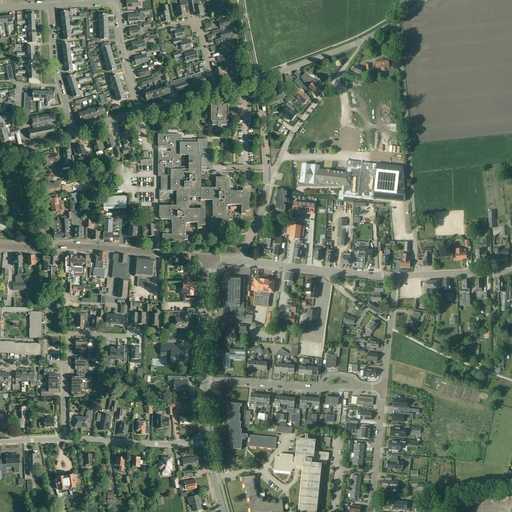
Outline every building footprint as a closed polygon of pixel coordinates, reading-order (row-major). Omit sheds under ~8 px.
[(181,7),(177,7),(178,17),(181,16),(182,17),(185,16),(186,15),(185,8),(188,7),(189,8),(187,0),(185,0),(180,1),(181,7)] [(200,0),(193,0),(190,1),(191,8),(194,7),(196,16),(204,14),(202,6),(200,0)] [(231,9),(230,8),(229,0),(226,1),(225,0),(218,0),(219,2),(218,3),(219,11),(226,9),(227,10),(228,11),(230,10),(231,9)] [(162,22),(170,21),(167,6),(163,6),(164,12),(160,13),(162,22)] [(21,21),(21,24),(25,23),(25,22),(35,21),(35,18),(34,18),(34,15),(35,15),(32,15),(32,14),(31,14),(31,15),(28,15),(28,18),(25,19),(25,20),(21,21)] [(220,33),(224,32),(223,27),(230,25),(229,19),(219,21),(220,27),(221,29),(218,30),(219,33),(220,33)] [(135,35),(136,35),(141,34),(139,27),(129,28),(130,37),(136,37),(135,35)] [(174,28),(170,28),(172,35),(175,35),(176,39),(184,37),(183,29),(175,31),(174,28)] [(220,33),(221,39),(215,40),(217,45),(221,44),(225,43),(224,38),(232,36),(230,30),(224,32),(220,33)] [(26,39),(29,39),(29,43),(32,42),(32,43),(33,43),(36,42),(35,39),(36,39),(35,35),(26,36),(26,34),(22,34),(22,37),(26,37),(26,39)] [(182,46),(183,50),(192,48),(190,40),(181,42),(181,39),(173,41),(174,44),(176,44),(177,48),(182,46)] [(143,40),(131,43),(133,51),(145,48),(145,47),(146,47),(147,46),(146,41),(143,42),(143,40)] [(232,41),(225,43),(221,44),(223,50),(223,51),(220,52),(221,56),(227,54),(226,49),(233,47),(232,41)] [(102,48),(104,54),(111,52),(110,46),(102,48)] [(184,55),(186,62),(198,59),(196,51),(188,54),(184,55)] [(111,52),(104,54),(105,60),(113,58),(111,52)] [(136,63),(136,65),(148,62),(146,54),(134,57),(136,63)] [(113,58),(105,60),(107,66),(115,64),(113,58)] [(231,60),(232,64),(231,64),(229,64),(228,61),(225,62),(226,68),(231,67),(233,74),(239,73),(239,72),(241,72),(240,68),(238,68),(236,59),(231,60)] [(379,61),(377,62),(377,69),(380,68),(381,68),(381,71),(384,70),(384,68),(388,68),(388,67),(389,66),(389,64),(388,63),(388,60),(383,61),(383,60),(379,60),(379,61)] [(226,69),(226,68),(225,62),(221,63),(223,67),(221,68),(215,69),(217,79),(223,78),(225,76),(224,74),(222,73),(222,70),(226,69)] [(116,70),(115,64),(107,66),(109,72),(116,70)] [(138,71),(140,78),(150,75),(148,68),(138,71)] [(203,72),(197,74),(200,85),(202,84),(203,84),(204,85),(207,84),(206,83),(207,83),(205,78),(208,77),(205,68),(202,68),(203,72)] [(312,83),(312,82),(314,80),(305,73),(300,78),(302,80),(303,80),(305,83),(309,87),(308,87),(312,90),(314,92),(316,90),(318,88),(313,83),(312,83)] [(198,85),(200,85),(197,74),(191,76),(194,87),(198,86),(198,85)] [(70,84),(76,82),(74,75),(71,76),(70,76),(70,77),(67,77),(67,78),(68,78),(69,81),(68,81),(70,84)] [(111,78),(112,84),(120,81),(118,75),(111,78)] [(185,77),(179,79),(183,90),(185,89),(185,90),(186,90),(186,91),(189,90),(188,89),(189,88),(187,81),(185,77)] [(179,79),(173,81),(174,85),(177,93),(181,91),(180,91),(183,90),(179,79)] [(297,79),(295,81),(301,89),(303,87),(297,79)] [(120,81),(112,84),(114,90),(122,87),(120,81)] [(72,91),(78,89),(76,82),(70,84),(71,88),(71,87),(72,91)] [(165,87),(162,88),(163,90),(163,91),(165,95),(171,93),(170,90),(167,83),(165,84),(165,87)] [(280,85),(273,87),(274,91),(276,97),(283,94),(280,85)] [(147,91),(148,92),(145,93),(147,101),(150,100),(153,99),(151,93),(151,91),(149,88),(146,89),(147,91)] [(162,88),(156,89),(157,90),(158,95),(159,97),(165,95),(163,91),(163,90),(162,88)] [(78,89),(72,91),(73,94),(74,97),(76,96),(77,97),(77,96),(80,95),(78,89)] [(153,99),(159,97),(158,95),(157,90),(156,89),(151,91),(151,93),(153,99)] [(299,90),(297,93),(294,95),(296,97),(299,99),(300,100),(301,100),(302,101),(302,102),(304,103),(305,103),(306,102),(306,101),(307,99),(308,98),(308,97),(305,95),(302,93),(299,90)] [(125,97),(124,93),(120,94),(116,95),(117,97),(117,99),(118,101),(121,100),(125,99),(125,97)] [(103,99),(102,95),(99,95),(100,98),(101,103),(99,104),(100,107),(97,108),(99,116),(105,114),(105,113),(104,110),(103,107),(102,105),(105,104),(104,100),(103,99)] [(108,103),(106,98),(103,99),(104,100),(105,104),(106,104),(107,107),(112,106),(111,102),(108,103)] [(287,107),(282,113),(291,121),(296,114),(290,109),(292,107),(287,103),(285,106),(287,107)] [(228,121),(228,105),(224,105),(222,107),(221,107),(221,105),(218,105),(218,107),(217,107),(215,105),(211,105),(211,121),(212,121),(212,125),(227,125),(227,121),(228,121)] [(94,107),(94,109),(93,109),(91,110),(93,118),(99,116),(97,108),(96,106),(94,107)] [(93,118),(91,110),(90,108),(87,109),(88,111),(85,112),(87,119),(88,119),(89,120),(91,119),(91,118),(93,118)] [(87,119),(85,112),(79,114),(79,116),(80,119),(81,121),(87,119)] [(32,126),(34,126),(34,129),(29,130),(29,131),(27,131),(27,133),(27,134),(28,137),(30,137),(31,139),(45,136),(47,136),(47,138),(48,138),(53,137),(53,136),(51,137),(50,135),(54,134),(53,126),(49,126),(48,123),(56,121),(55,113),(30,118),(32,126)] [(284,127),(278,122),(276,124),(275,126),(276,127),(275,129),(276,130),(275,130),(277,132),(278,131),(281,134),(282,133),(283,131),(285,129),(286,128),(284,127)] [(124,145),(127,144),(132,142),(131,140),(131,137),(130,137),(128,132),(121,134),(124,145)] [(10,134),(8,134),(0,136),(0,138),(0,139),(1,142),(1,143),(9,140),(8,138),(12,137),(11,135),(10,134)] [(250,196),(250,192),(247,192),(247,189),(243,189),(243,191),(233,191),(230,191),(230,188),(230,186),(230,179),(221,179),(221,177),(216,177),(216,188),(207,188),(201,188),(201,183),(201,177),(201,170),(207,170),(207,140),(181,139),(181,134),(158,134),(158,146),(167,146),(167,149),(171,149),(171,151),(161,151),(162,150),(158,150),(158,151),(158,176),(162,176),(162,178),(161,178),(161,190),(159,190),(159,200),(162,200),(168,194),(177,194),(177,206),(159,206),(159,211),(161,211),(161,219),(169,219),(169,220),(172,220),(172,222),(172,225),(172,234),(163,234),(163,238),(166,238),(166,242),(180,242),(180,243),(185,243),(185,240),(188,240),(188,236),(186,236),(186,231),(186,225),(186,223),(189,223),(189,222),(194,222),(198,223),(198,228),(202,228),(202,225),(205,225),(205,208),(201,208),(201,210),(200,210),(200,209),(191,209),(189,209),(189,204),(189,199),(189,197),(201,197),(201,200),(213,200),(213,201),(213,205),(213,209),(213,217),(211,217),(211,221),(214,221),(214,224),(218,224),(218,223),(229,223),(229,220),(233,220),(233,216),(227,216),(227,211),(227,208),(227,205),(230,205),(242,205),(242,214),(246,214),(246,211),(249,211),(249,199),(249,196),(250,196)] [(112,137),(106,139),(107,143),(108,148),(108,149),(115,147),(114,144),(114,141),(113,138),(112,137)] [(94,145),(96,153),(103,151),(100,141),(98,141),(98,140),(93,141),(93,143),(94,145)] [(80,160),(81,160),(84,159),(86,164),(94,162),(92,156),(88,158),(87,155),(86,156),(85,153),(83,145),(77,147),(80,157),(80,158),(79,158),(79,159),(79,160),(80,160)] [(63,150),(64,161),(71,160),(72,163),(75,162),(74,156),(71,156),(70,149),(63,150)] [(50,155),(42,156),(44,166),(51,165),(50,162),(56,161),(55,155),(52,155),(52,156),(50,156),(50,155)] [(376,164),(362,163),(347,161),(346,173),(332,171),(332,170),(327,170),(327,171),(319,170),(320,166),(302,164),(300,183),(318,185),(318,182),(344,185),(343,195),(373,198),(376,164)] [(51,174),(50,174),(45,175),(45,176),(45,179),(46,182),(56,180),(56,176),(60,175),(59,171),(56,172),(56,169),(50,170),(51,174)] [(277,195),(275,194),(275,199),(274,201),(274,205),(276,205),(275,210),(275,212),(279,213),(282,213),(285,213),(285,211),(285,206),(284,205),(284,204),(285,196),(286,196),(287,193),(287,188),(280,187),(278,187),(277,192),(277,195)] [(103,196),(103,209),(127,208),(127,195),(103,196)] [(53,212),(58,211),(58,213),(63,212),(62,204),(52,206),(53,211),(53,212)] [(136,215),(141,214),(140,206),(132,207),(133,212),(136,211),(136,215)] [(67,216),(61,217),(62,220),(62,227),(62,238),(69,238),(70,238),(70,232),(70,230),(72,230),(72,226),(71,213),(71,212),(67,212),(67,216)] [(75,213),(71,213),(72,226),(72,230),(74,230),(74,232),(74,234),(74,238),(77,238),(83,238),(83,236),(83,232),(84,228),(81,228),(81,218),(81,213),(75,213)] [(97,219),(91,219),(92,213),(87,213),(87,222),(86,222),(86,224),(87,224),(86,227),(87,227),(87,228),(90,228),(90,227),(91,227),(91,225),(96,225),(97,219)] [(62,220),(53,221),(54,239),(62,238),(62,227),(62,220)] [(103,240),(119,241),(120,236),(112,235),(113,220),(104,220),(104,235),(103,235),(103,240)] [(137,224),(131,223),(130,227),(129,227),(128,232),(129,232),(129,236),(130,236),(130,237),(132,237),(132,236),(135,237),(136,237),(137,233),(137,231),(137,228),(137,227),(137,224)] [(153,224),(149,225),(146,226),(143,226),(144,233),(144,235),(144,236),(144,237),(144,238),(148,238),(148,235),(149,235),(150,236),(151,236),(154,236),(154,234),(153,230),(153,226),(153,224)] [(300,235),(301,226),(291,225),(288,225),(287,229),(286,236),(286,238),(298,239),(299,239),(300,237),(300,235)] [(92,232),(91,235),(93,235),(92,240),(99,240),(99,235),(100,235),(100,232),(95,232),(95,231),(93,231),(93,232),(92,232)] [(268,239),(267,239),(266,242),(266,247),(266,248),(266,249),(266,250),(264,250),(264,251),(264,254),(268,255),(270,255),(270,254),(273,255),(278,256),(278,254),(278,251),(279,247),(278,247),(278,245),(280,245),(280,243),(281,238),(275,237),(275,238),(274,241),(271,241),(271,240),(268,239)] [(299,246),(297,246),(294,246),(294,248),(293,252),(294,252),(294,253),(293,257),(297,257),(297,258),(299,258),(300,258),(301,255),(301,251),(301,249),(302,247),(299,246)] [(357,257),(358,257),(363,258),(363,259),(363,258),(366,258),(372,259),(372,254),(372,252),(372,250),(368,250),(369,247),(365,246),(359,246),(358,251),(358,255),(357,256),(357,257)] [(432,254),(431,254),(431,252),(431,250),(431,249),(423,249),(422,249),(423,254),(424,254),(424,255),(424,257),(423,257),(423,259),(423,261),(423,262),(423,268),(433,267),(432,254)] [(456,254),(456,257),(454,257),(454,261),(460,260),(460,259),(466,259),(466,253),(465,253),(465,249),(462,249),(456,249),(456,254)] [(481,262),(481,259),(483,259),(486,259),(486,252),(483,252),(483,249),(476,250),(476,262),(481,262)] [(494,257),(501,257),(501,255),(509,255),(508,249),(505,249),(501,250),(501,249),(494,249),(494,257)] [(330,250),(327,250),(327,255),(326,260),(326,262),(332,263),(333,260),(333,259),(334,259),(334,258),(334,256),(334,254),(333,254),(334,251),(330,250)] [(340,264),(348,264),(350,264),(350,263),(350,262),(350,258),(350,256),(350,254),(347,254),(347,252),(345,252),(345,253),(342,253),(341,257),(341,258),(341,260),(341,262),(340,264)] [(94,257),(94,269),(93,276),(93,277),(100,277),(101,269),(103,269),(103,264),(107,264),(107,262),(107,254),(99,253),(98,254),(98,255),(97,255),(97,257),(95,257),(94,257)] [(131,258),(128,258),(128,256),(115,254),(114,256),(113,260),(114,260),(112,277),(119,278),(119,280),(117,297),(126,298),(128,282),(130,282),(131,258)] [(401,254),(401,261),(400,266),(400,267),(407,268),(409,268),(409,266),(410,263),(410,261),(409,261),(409,257),(409,255),(401,254)] [(35,256),(27,256),(27,259),(26,260),(27,266),(36,265),(35,256)] [(51,275),(52,275),(51,280),(57,280),(57,275),(57,276),(58,268),(56,268),(56,266),(57,266),(57,257),(53,257),(53,258),(50,257),(44,256),(43,260),(45,260),(45,262),(44,262),(44,271),(48,272),(48,271),(51,271),(51,275)] [(69,276),(71,276),(71,277),(73,277),(73,272),(74,256),(68,256),(68,258),(66,258),(66,273),(69,273),(69,276)] [(83,267),(83,257),(82,257),(82,256),(79,256),(74,256),(73,272),(83,272),(83,267)] [(15,276),(16,282),(13,283),(14,291),(26,290),(26,282),(25,274),(22,274),(22,267),(22,257),(15,257),(15,267),(18,267),(18,275),(15,276)] [(150,288),(150,278),(154,278),(156,260),(136,259),(134,276),(138,277),(137,287),(150,288)] [(285,273),(284,281),(288,281),(288,284),(293,285),(294,274),(285,273)] [(224,288),(224,289),(223,289),(223,312),(236,312),(236,319),(244,320),(245,310),(244,310),(245,279),(228,279),(228,282),(226,281),(226,284),(225,284),(225,285),(225,286),(224,287),(224,288)] [(261,307),(264,280),(254,279),(253,286),(252,287),(252,289),(253,290),(258,291),(257,295),(256,295),(255,296),(254,304),(255,306),(261,307)] [(267,297),(267,292),(273,293),(274,281),(264,280),(261,307),(266,307),(268,306),(269,298),(268,297),(267,297)] [(307,281),(306,292),(312,292),(311,297),(317,298),(319,287),(316,287),(316,282),(312,281),(310,280),(309,281),(307,281)] [(481,280),(475,280),(476,292),(482,292),(481,288),(483,288),(483,284),(482,284),(481,280)] [(196,302),(196,289),(197,288),(198,288),(198,285),(197,285),(196,284),(190,283),(190,281),(185,281),(185,283),(184,283),(184,289),(184,302),(196,302)] [(450,287),(450,286),(450,281),(443,281),(443,292),(448,292),(448,293),(452,293),(453,292),(453,288),(452,287),(450,287)] [(463,281),(462,282),(462,285),(459,285),(460,292),(465,292),(465,293),(469,292),(469,289),(470,289),(469,281),(463,281)] [(436,282),(424,282),(424,289),(424,299),(433,299),(433,298),(436,298),(436,288),(436,282)] [(375,286),(375,291),(374,291),(374,295),(373,295),(373,300),(381,300),(381,295),(380,295),(380,292),(383,292),(383,286),(375,286)] [(290,309),(290,312),(295,313),(297,303),(291,302),(291,305),(286,305),(286,309),(290,309)] [(375,305),(372,309),(379,314),(382,309),(375,305)] [(92,317),(91,328),(100,329),(101,320),(102,320),(103,310),(99,310),(99,318),(92,317)] [(315,332),(317,311),(308,310),(305,330),(315,332)] [(409,317),(406,325),(415,329),(418,320),(417,320),(419,316),(420,317),(420,313),(413,312),(412,316),(413,316),(412,318),(409,317)] [(176,317),(176,328),(187,328),(187,321),(189,321),(189,313),(182,313),(182,318),(176,317)] [(273,314),(268,313),(266,324),(265,324),(265,327),(272,328),(273,314)] [(279,313),(278,323),(294,324),(295,315),(291,315),(291,313),(289,313),(288,314),(279,313)] [(77,320),(77,324),(76,325),(76,327),(77,328),(79,328),(80,327),(84,327),(84,321),(87,321),(88,314),(79,314),(79,316),(76,316),(76,319),(77,320)] [(124,316),(107,315),(106,323),(124,324),(124,316)] [(367,328),(365,331),(368,333),(370,334),(372,332),(377,325),(374,323),(372,322),(370,325),(369,324),(368,325),(367,327),(367,328)] [(235,328),(229,328),(227,327),(226,335),(225,335),(224,340),(224,342),(226,342),(226,345),(231,345),(231,343),(235,343),(235,340),(235,335),(235,328)] [(41,338),(42,332),(29,331),(29,335),(29,338),(39,338),(39,341),(43,341),(43,338),(41,338)] [(43,341),(39,341),(39,343),(38,343),(35,343),(34,355),(41,356),(41,344),(43,344),(43,341)] [(374,351),(374,348),(378,348),(378,342),(367,341),(366,350),(374,351)] [(171,344),(176,344),(162,344),(161,355),(171,355),(171,363),(182,363),(183,355),(181,355),(181,350),(183,350),(183,349),(171,349),(171,344)] [(82,352),(82,355),(89,355),(89,349),(89,348),(88,347),(88,346),(76,346),(76,348),(75,349),(75,350),(76,351),(76,352),(82,352)] [(117,360),(118,347),(115,347),(111,347),(111,353),(108,353),(107,361),(111,361),(111,360),(117,360)] [(120,348),(118,347),(117,360),(123,360),(123,361),(127,361),(127,353),(124,353),(124,348),(120,348)] [(131,363),(142,363),(142,355),(139,355),(139,348),(132,348),(131,363)] [(236,355),(234,355),(231,355),(231,353),(222,353),(222,357),(223,357),(223,368),(229,368),(229,359),(245,360),(245,350),(236,350),(236,355)] [(377,354),(367,353),(367,360),(377,361),(377,354)] [(76,362),(75,364),(87,364),(87,363),(88,362),(88,361),(89,361),(89,355),(82,355),(82,358),(76,358),(75,359),(75,361),(75,362),(76,362)] [(325,367),(335,368),(336,356),(327,355),(325,367)] [(84,370),(84,373),(90,373),(90,371),(89,371),(89,367),(88,367),(88,366),(87,365),(87,364),(75,364),(75,366),(75,367),(75,368),(75,369),(75,370),(84,370)] [(58,375),(54,374),(54,370),(45,369),(44,372),(44,377),(49,377),(49,380),(58,381),(58,379),(59,378),(59,376),(58,375)] [(364,369),(363,376),(375,378),(375,374),(376,374),(375,373),(376,370),(364,369)] [(28,372),(28,381),(31,381),(31,385),(36,385),(36,382),(37,382),(37,375),(34,375),(34,372),(28,372)] [(72,380),(72,382),(81,383),(81,379),(85,379),(85,378),(91,378),(91,373),(90,373),(84,373),(84,377),(72,376),(72,377),(72,378),(71,379),(72,380)] [(187,384),(187,383),(187,381),(185,381),(185,377),(173,376),(173,377),(173,378),(173,381),(174,381),(174,389),(177,389),(187,389),(187,386),(188,386),(188,384),(187,384)] [(58,389),(58,387),(49,386),(47,386),(47,390),(42,390),(41,396),(49,396),(47,396),(47,392),(58,393),(58,392),(58,391),(58,390),(58,389)] [(74,397),(76,397),(85,398),(85,392),(81,392),(81,389),(72,388),(72,390),(71,391),(71,392),(72,393),(72,394),(74,394),(74,397)] [(373,398),(357,397),(357,404),(372,406),(373,398)] [(393,407),(398,408),(403,408),(402,411),(409,412),(409,408),(406,408),(406,400),(394,399),(393,407)] [(237,404),(227,403),(227,407),(230,407),(229,411),(228,411),(228,414),(230,415),(230,418),(229,418),(228,422),(231,422),(230,426),(229,426),(229,430),(232,430),(231,434),(230,433),(229,437),(232,437),(232,441),(231,441),(230,445),(233,445),(232,449),(241,450),(241,446),(240,446),(241,439),(239,439),(240,431),(239,431),(239,424),(238,424),(239,416),(238,416),(238,409),(237,408),(237,404)] [(20,406),(20,414),(21,418),(17,419),(17,428),(24,428),(24,423),(24,419),(26,419),(26,406),(20,406)] [(82,417),(81,427),(82,427),(82,428),(84,428),(85,427),(88,428),(88,422),(91,422),(92,411),(88,411),(87,412),(86,417),(82,417)] [(366,412),(361,411),(358,411),(358,415),(361,415),(360,419),(371,420),(371,413),(366,413),(366,412)] [(81,427),(82,417),(73,417),(74,412),(69,412),(70,421),(73,421),(73,423),(75,423),(75,427),(78,427),(79,428),(80,428),(81,427)] [(183,413),(181,413),(181,420),(184,420),(188,420),(189,422),(192,422),(192,419),(193,418),(193,417),(192,416),(192,413),(187,414),(187,412),(183,413)] [(409,420),(410,414),(400,413),(400,414),(397,414),(392,413),(392,421),(403,423),(403,419),(409,420)] [(0,418),(1,419),(1,429),(9,429),(9,418),(9,414),(6,414),(6,415),(3,415),(3,414),(1,414),(0,414),(0,418)] [(161,416),(157,417),(157,429),(165,428),(165,426),(169,426),(169,418),(164,418),(161,418),(161,416)] [(55,417),(48,417),(48,419),(44,419),(44,423),(44,424),(45,424),(45,427),(54,427),(54,424),(55,424),(54,423),(54,419),(55,417)] [(111,423),(108,423),(107,423),(108,419),(102,418),(101,421),(100,425),(101,425),(100,430),(102,430),(101,431),(105,431),(105,430),(106,431),(106,430),(110,431),(111,423)] [(141,420),(138,420),(138,422),(137,422),(137,431),(138,431),(138,434),(142,434),(142,435),(144,435),(144,434),(145,434),(149,434),(149,426),(145,426),(146,422),(141,422),(141,420)] [(125,423),(121,423),(121,425),(120,426),(119,426),(119,431),(120,431),(119,434),(123,434),(124,435),(125,435),(126,435),(127,435),(128,426),(124,425),(125,423)] [(403,437),(404,429),(391,427),(390,435),(403,437)] [(370,428),(362,428),(360,438),(369,439),(370,428)] [(295,465),(304,466),(300,511),(298,511),(302,511),(315,511),(320,464),(327,465),(327,459),(328,460),(329,453),(314,452),(314,456),(312,455),(314,441),(315,441),(315,440),(308,440),(308,435),(306,435),(305,439),(297,438),(297,439),(299,439),(297,458),(293,457),(293,455),(280,454),(279,458),(276,458),(275,470),(291,471),(291,468),(294,468),(295,465)] [(257,446),(258,437),(250,437),(249,446),(253,447),(253,445),(257,446)] [(268,448),(268,447),(269,438),(258,437),(257,446),(257,447),(260,448),(260,446),(264,447),(264,448),(268,448)] [(269,438),(268,447),(271,447),(271,449),(275,449),(276,439),(269,438)] [(390,441),(389,449),(399,450),(400,445),(406,446),(406,442),(392,440),(392,442),(390,441)] [(355,443),(355,450),(363,451),(364,444),(355,443)] [(355,450),(354,458),(363,458),(363,451),(355,450)] [(29,459),(29,465),(29,468),(37,468),(38,468),(39,467),(40,466),(40,464),(39,463),(38,463),(37,463),(37,453),(33,453),(33,454),(30,455),(30,458),(29,459)] [(88,455),(85,455),(86,464),(86,465),(86,467),(93,467),(93,464),(92,455),(91,455),(90,454),(89,454),(88,455)] [(19,467),(20,467),(19,463),(20,463),(20,455),(6,455),(6,464),(7,464),(7,465),(6,465),(2,465),(2,473),(7,473),(6,467),(7,467),(14,467),(15,467),(15,471),(15,472),(16,473),(18,473),(19,472),(20,471),(19,467)] [(119,457),(116,457),(116,466),(120,466),(120,471),(124,471),(124,466),(124,458),(121,457),(119,457)] [(183,459),(184,467),(198,464),(198,461),(198,460),(197,460),(197,457),(190,458),(183,459)] [(140,468),(140,458),(132,458),(132,462),(131,463),(131,465),(132,465),(132,466),(132,468),(136,468),(140,468)] [(170,469),(172,469),(171,458),(162,458),(162,462),(160,462),(159,463),(159,468),(161,469),(163,469),(163,473),(170,473),(170,469)] [(363,458),(354,458),(353,465),(362,466),(363,458)] [(397,462),(397,460),(391,460),(391,462),(388,461),(387,461),(387,469),(387,468),(393,469),(395,470),(395,469),(396,469),(396,472),(401,473),(401,472),(400,472),(401,469),(402,469),(402,470),(403,462),(402,462),(402,463),(399,462),(397,461),(397,462)] [(58,479),(56,480),(53,480),(55,489),(56,489),(57,492),(58,495),(58,497),(61,496),(61,494),(67,493),(66,489),(69,488),(70,492),(76,491),(75,487),(76,487),(75,483),(78,482),(77,475),(74,476),(74,475),(58,478),(58,479)] [(351,483),(360,484),(361,476),(352,475),(351,483)] [(258,497),(257,497),(257,496),(255,495),(255,493),(256,493),(256,490),(255,490),(254,489),(253,487),(253,486),(254,486),(254,483),(252,483),(252,482),(251,481),(251,479),(252,479),(252,476),(243,477),(243,480),(242,481),(242,485),(245,484),(245,488),(244,488),(244,492),(247,491),(247,495),(246,495),(246,499),(249,498),(249,502),(248,502),(249,509),(250,509),(250,511),(257,511),(260,511),(265,511),(264,511),(270,511),(272,511),(271,511),(283,511),(283,503),(275,504),(275,502),(268,503),(268,502),(259,503),(257,502),(257,500),(258,500),(258,497)] [(382,487),(397,488),(398,482),(391,481),(391,477),(386,476),(386,481),(383,480),(382,487)] [(196,488),(195,480),(185,482),(182,483),(183,490),(186,489),(186,490),(196,488)] [(351,483),(351,490),(359,491),(360,484),(351,483)] [(359,491),(351,490),(350,497),(359,498),(359,491)] [(199,500),(198,495),(190,497),(187,498),(189,505),(192,505),(194,511),(203,509),(200,500),(199,500)] [(391,510),(406,510),(407,502),(392,501),(391,510)]
